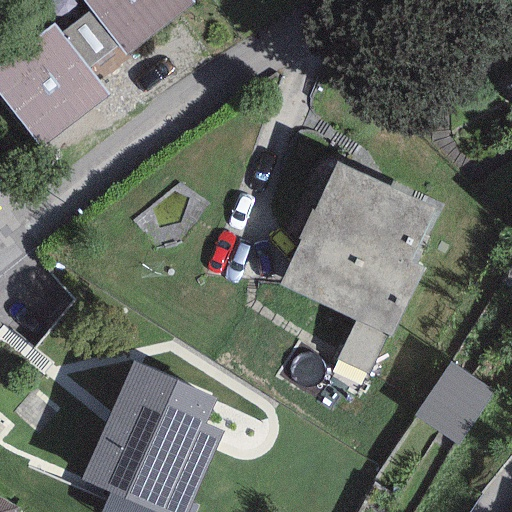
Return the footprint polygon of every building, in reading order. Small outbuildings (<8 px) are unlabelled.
[(193,3),(190,0),(81,0),(90,11),(60,33),(53,25),(0,65),(0,97),(40,150),(109,97),(98,83),(128,60),(125,56),(193,3)] [(300,241),(278,287),(389,339),(422,269),(408,261),(433,208),(336,162),(313,211),(311,210),(297,239),(300,241)] [(215,398),(132,361),(79,480),(108,493),(99,511),(187,511),(223,434),(203,426),(215,398)] [(492,394),(448,363),(411,414),(455,445),(492,394)] [(0,511),(15,511),(17,508),(0,498),(0,511)]
